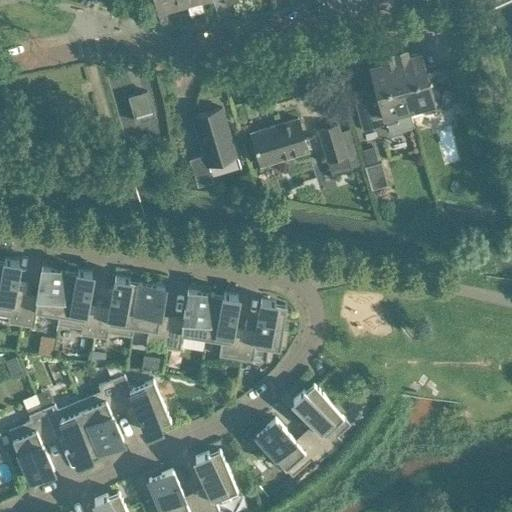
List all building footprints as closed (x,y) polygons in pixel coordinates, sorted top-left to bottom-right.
[(175,6),(173,0),(154,0),(160,23),(167,21),(164,9),(175,6)] [(196,13),(192,0),(173,0),(175,6),(186,3),(189,14),(196,13)] [(192,0),(196,13),(203,11),(199,0),(192,0)] [(456,104),(446,70),(426,75),(420,52),(408,56),(405,47),(393,50),(409,110),(421,106),(423,113),(456,104)] [(409,110),(393,50),(380,54),(382,63),(370,66),(376,89),(353,95),(362,130),(387,123),(390,133),(414,126),(409,110)] [(154,116),(147,91),(129,96),(136,121),(154,116)] [(237,156),(222,107),(192,116),(204,154),(190,159),(198,186),(213,181),(208,164),(237,156)] [(306,151),(303,140),(297,118),(250,131),(259,164),(306,151)] [(345,156),(336,125),(317,130),(326,161),(345,156)] [(366,165),(378,161),(374,145),(362,149),(366,165)] [(375,169),(380,187),(392,184),(387,166),(375,169)] [(4,259),(0,258),(0,314),(8,316),(7,321),(20,323),(25,295),(13,293),(18,259),(4,257),(4,259)] [(60,313),(67,269),(42,265),(37,296),(25,295),(20,323),(34,326),(36,310),(60,313)] [(77,271),(67,269),(60,313),(59,323),(81,327),(80,333),(93,335),(98,306),(86,304),(91,271),(77,269),(77,271)] [(133,325),(140,281),(129,279),(129,277),(115,275),(110,308),(98,306),(93,335),(107,337),(108,331),(132,335),(133,325)] [(164,285),(140,281),(133,325),(148,327),(146,343),(166,346),(171,317),(159,316),(164,285)] [(202,336),(208,292),(187,288),(183,319),(171,317),(166,346),(179,348),(182,333),(202,336)] [(223,294),(208,292),(202,336),(221,339),(219,354),(239,358),(244,329),(232,327),(237,293),(223,291),(223,294)] [(286,303),(275,302),(275,299),(261,297),(255,331),(244,329),(239,358),(252,360),(255,344),(279,348),(280,343),(284,344),(286,330),(282,329),(286,303)] [(106,351),(93,349),(91,361),(104,363),(106,351)] [(22,370),(16,356),(5,360),(12,375),(22,370)] [(120,366),(106,364),(111,378),(123,373),(120,366)] [(170,419),(153,377),(130,387),(124,372),(111,378),(123,405),(134,400),(147,431),(161,426),(160,423),(170,419)] [(123,405),(111,378),(98,384),(100,389),(79,398),(100,449),(123,439),(111,410),(123,405)] [(334,399),(331,401),(314,382),(305,390),(304,388),(293,397),(315,423),(308,428),(328,451),(341,439),(337,434),(350,423),(340,412),(343,409),(334,399)] [(100,449),(79,398),(57,408),(55,402),(41,408),(53,435),(64,430),(78,461),(91,455),(90,453),(100,449)] [(41,440),(53,435),(41,408),(28,413),(31,419),(8,428),(29,479),(53,469),(41,440)] [(275,416),(256,433),(271,451),(268,453),(277,464),(280,461),(292,474),(310,458),(315,462),(325,453),(306,431),(296,440),(275,416)] [(328,451),(325,453),(332,460),(341,452),(335,445),(328,451)] [(209,452),(208,450),(195,455),(208,487),(197,491),(205,511),(220,511),(215,498),(238,489),(220,447),(209,452)] [(205,511),(197,491),(184,497),(172,468),(148,478),(162,511),(182,511),(188,509),(189,511),(205,511)] [(127,511),(119,490),(108,495),(107,493),(94,498),(99,511),(127,511)]
